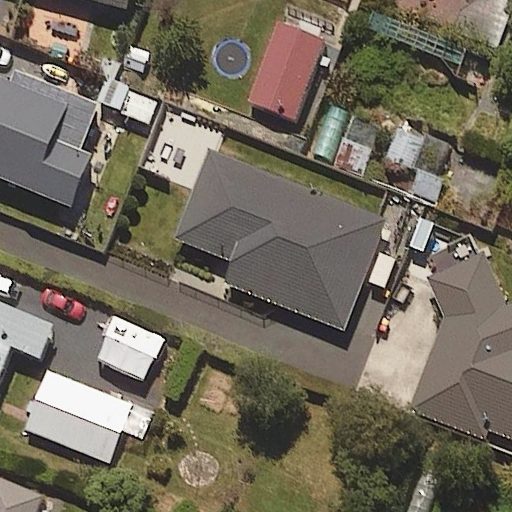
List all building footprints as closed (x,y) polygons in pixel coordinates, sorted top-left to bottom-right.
[(70,0),(122,14),(125,0),(70,0)] [(379,10),(368,36),(494,92),(506,67),(379,10)] [(276,26),(244,103),(293,123),(325,46),(276,26)] [(0,188),(70,215),(91,162),(77,157),(95,111),(12,79),(8,88),(0,85),(0,188)] [(359,104),(338,157),(372,171),(393,117),(359,104)] [(442,178),(451,149),(403,133),(394,162),(421,171),(413,199),(442,209),(451,181),(442,178)] [(384,223),(206,155),(172,243),(232,265),(223,289),(342,334),(384,223)] [(480,257),(424,280),(442,322),(407,413),(482,442),(486,432),(511,442),(511,312),(501,308),(480,257)] [(0,380),(14,346),(41,356),(54,324),(0,303),(0,380)] [(49,371),(25,429),(111,463),(135,405),(49,371)] [(436,511),(449,477),(423,468),(407,511),(436,511)] [(0,511),(39,511),(46,496),(0,477),(0,511)] [(449,477),(436,511),(460,511),(471,484),(449,477)] [(497,511),(499,508),(474,498),(469,511),(497,511)]
